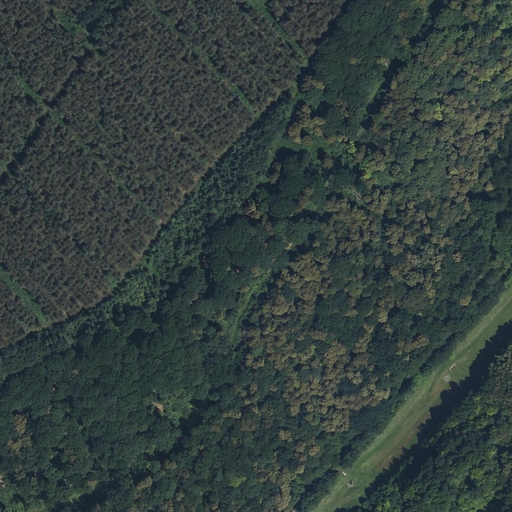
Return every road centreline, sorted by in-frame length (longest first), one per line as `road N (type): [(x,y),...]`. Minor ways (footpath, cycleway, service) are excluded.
road 1 (track): [(29,511),(154,451),(182,422),(217,371),(259,278),(310,223),(361,116),(437,0)]
road 2 (track): [(0,346),(119,282),(169,211),(349,0)]
road 3 (track): [(0,379),(164,293),(268,159),(287,119),(292,76)]
road 4 (track): [(511,259),(287,511)]
road 5 (track): [(0,175),(119,0)]
